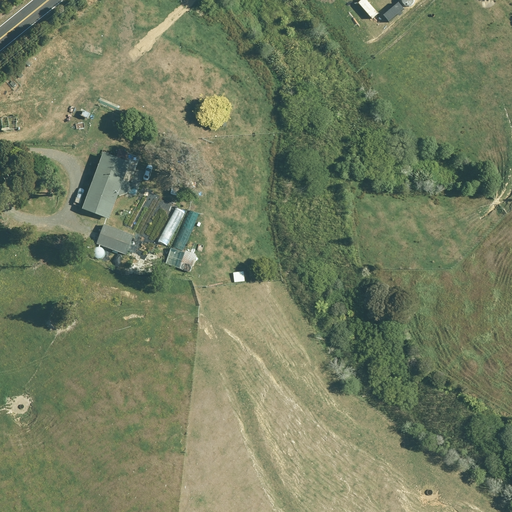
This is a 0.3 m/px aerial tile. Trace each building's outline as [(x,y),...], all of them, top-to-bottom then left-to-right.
[(105,125),(108,114),(98,111),(95,122),(105,125)] [(120,150),(116,159),(104,154),(83,209),(110,220),(119,196),(126,198),(130,185),(123,183),(130,165),(136,167),(139,157),(120,150)] [(144,175),(154,167),(146,159),(137,166),(144,175)] [(132,233),(105,225),(99,246),(126,254),(132,233)] [(104,261),(105,248),(96,248),(95,261),(104,261)] [(196,255),(178,249),(171,267),(190,273),(196,255)]
